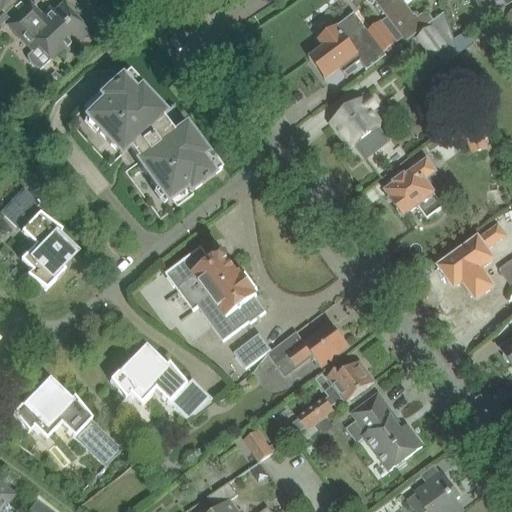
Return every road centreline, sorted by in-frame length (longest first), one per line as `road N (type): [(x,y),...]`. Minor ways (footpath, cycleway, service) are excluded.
road 1 (unclassified): [(511,465),(271,155)]
road 2 (residential): [(271,155),(81,317),(46,330),(17,322),(0,298)]
road 3 (unclassified): [(271,155),(200,42)]
